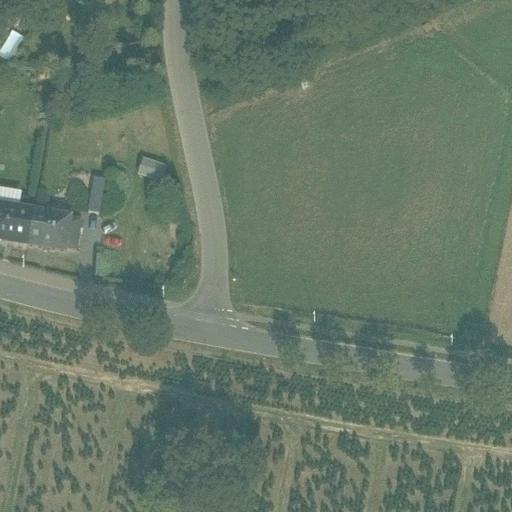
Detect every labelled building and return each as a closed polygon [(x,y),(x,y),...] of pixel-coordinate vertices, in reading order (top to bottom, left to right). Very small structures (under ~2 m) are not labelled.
[(143,161),(138,176),(162,184),(166,168),(143,161)] [(93,181),(91,195),(102,197),(104,183),(93,181)] [(88,215),(98,217),(102,197),(91,195),(88,215)] [(0,244),(27,248),(33,212),(0,206),(0,244)] [(71,218),(33,212),(27,248),(65,255),(66,251),(76,253),(81,223),(71,221),(71,218)]
